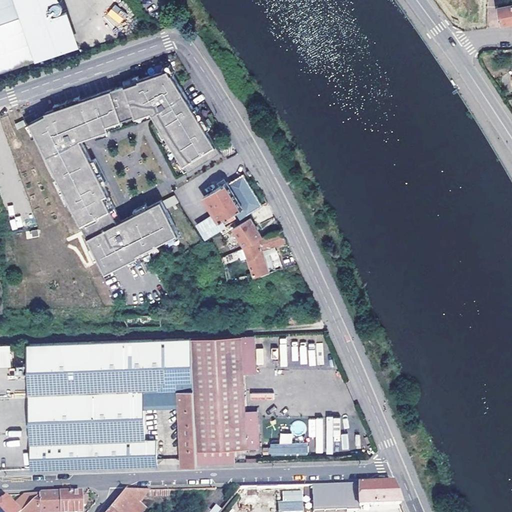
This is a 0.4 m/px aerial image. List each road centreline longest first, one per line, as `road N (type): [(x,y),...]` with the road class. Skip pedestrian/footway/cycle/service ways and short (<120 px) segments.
road 1 (residential): [(178,41),(213,83),(273,188),(397,462)]
road 2 (track): [(0,338),(336,321)]
road 3 (residential): [(110,482),(366,472),(397,462)]
road 4 (residential): [(178,41),(0,99)]
